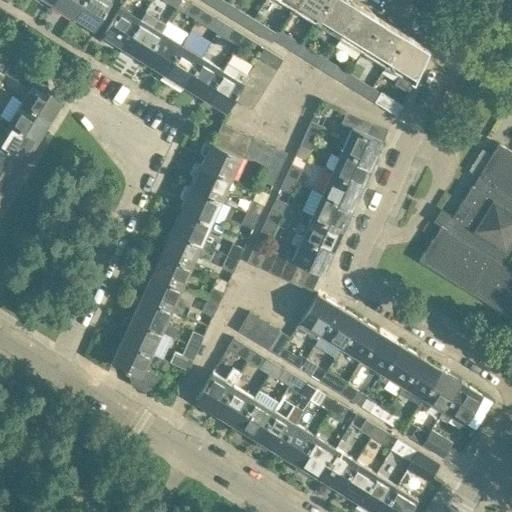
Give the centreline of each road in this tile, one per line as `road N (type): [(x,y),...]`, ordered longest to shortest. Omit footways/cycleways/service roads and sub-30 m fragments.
road 1 (residential): [(511,400),(366,310),(353,285),(355,254),(450,59),(440,22),(404,0)]
road 2 (residential): [(58,370),(151,149),(73,96)]
road 3 (residential): [(284,511),(58,370)]
